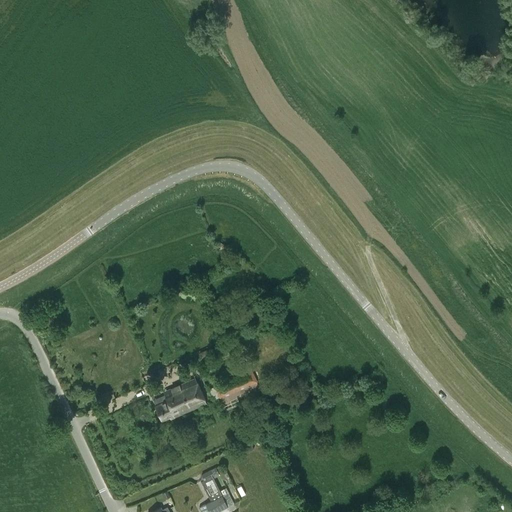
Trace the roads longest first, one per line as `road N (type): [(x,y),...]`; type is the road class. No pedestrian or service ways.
road 1 (tertiary): [(511,459),(440,399),(246,172),(223,165),(171,179),(0,287)]
road 2 (residential): [(113,511),(26,325),(0,315)]
